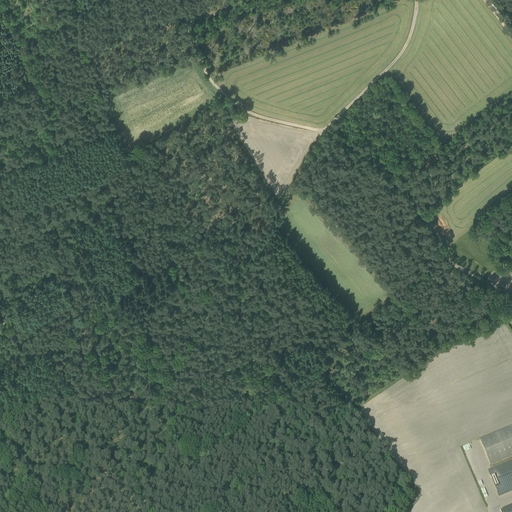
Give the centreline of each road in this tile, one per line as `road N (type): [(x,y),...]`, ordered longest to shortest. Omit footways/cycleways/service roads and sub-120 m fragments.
road 1 (track): [(0,286),(106,435),(171,400),(234,418),(261,416),(336,511)]
road 2 (track): [(154,511),(165,443),(202,333),(324,132)]
road 3 (track): [(407,511),(415,490),(359,415),(362,401),(511,315)]
road 4 (track): [(443,252),(261,416),(247,394)]
road 5 (track): [(511,295),(456,266),(384,173),(324,132)]
road 6 (track): [(324,132),(227,99),(203,68),(184,0)]
road 7 (track): [(135,269),(107,219),(63,238),(35,209),(0,227)]
road 8 (track): [(324,132),(399,56),(416,0)]
road 9 (track): [(58,143),(0,8)]
road 10 (track): [(404,197),(511,114)]
